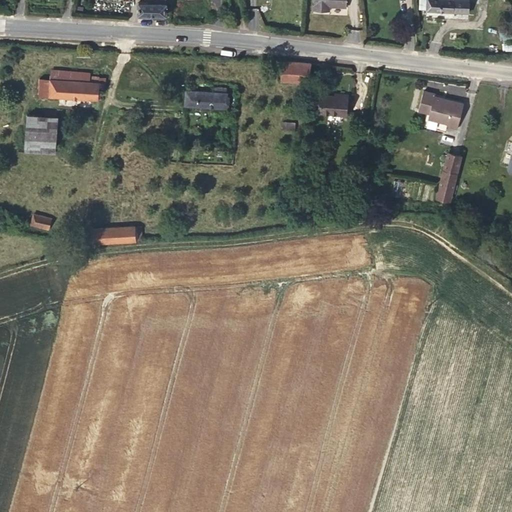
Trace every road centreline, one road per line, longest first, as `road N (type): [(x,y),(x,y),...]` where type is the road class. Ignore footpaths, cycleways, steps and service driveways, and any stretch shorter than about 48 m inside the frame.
road 1 (track): [(0,275),(139,245),(251,240),(389,220),(426,231),(511,288)]
road 2 (secondary): [(511,72),(217,36),(0,25)]
road 3 (track): [(127,31),(91,160),(76,254)]
